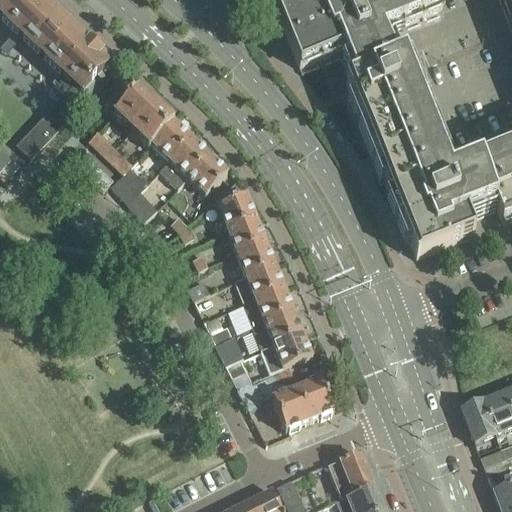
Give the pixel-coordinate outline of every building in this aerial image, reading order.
[(38,0),(0,0),(0,20),(61,78),(52,86),(63,97),(14,149),(30,164),(107,84),(100,77),(109,67),(38,0)] [(342,55),(382,39),(440,16),(434,0),(311,0),(275,15),(298,72),(342,55)] [(511,0),(501,0),(511,26),(511,0)] [(345,87),(391,203),(449,180),(403,64),(394,68),(382,39),(342,55),(353,84),(345,87)] [(153,105),(152,106),(138,93),(113,120),(130,137),(157,108),(153,105)] [(160,114),(161,112),(157,108),(130,137),(148,153),(151,150),(172,127),(173,126),(160,114)] [(190,144),(172,127),(151,150),(169,167),(190,144)] [(88,146),(106,163),(113,155),(96,138),(88,146)] [(176,194),(186,184),(208,161),(190,144),(169,167),(159,178),(176,194)] [(95,169),(94,169),(79,154),(63,171),(79,186),(95,169)] [(473,240),(467,226),(496,214),(501,227),(511,222),(511,154),(449,180),(391,203),(415,263),(473,240)] [(123,179),(131,171),(113,155),(106,163),(123,179)] [(208,161),(186,184),(205,202),(226,179),(208,161)] [(126,210),(147,191),(139,181),(147,174),(138,164),(131,171),(123,179),(110,192),(126,210)] [(102,196),(108,190),(112,186),(97,172),(88,182),(102,196)] [(233,190),(214,207),(216,213),(226,236),(255,225),(246,201),(241,203),(233,190)] [(134,219),(143,228),(156,216),(148,207),(134,219)] [(170,229),(178,239),(185,232),(177,222),(170,229)] [(226,236),(235,260),(264,248),(255,225),(226,236)] [(191,245),(185,232),(178,239),(183,249),(191,245)] [(274,271),(264,248),(235,260),(245,283),(274,271)] [(197,277),(205,272),(200,261),(191,265),(197,277)] [(243,310),(254,305),(283,294),(274,271),(245,283),(233,287),(243,310)] [(192,306),(208,298),(202,286),(186,295),(192,306)] [(243,310),(226,317),(236,341),(253,333),(263,329),(263,328),(292,317),(283,294),(254,305),(243,310)] [(263,329),(253,333),(262,356),(301,340),(292,317),(263,328),(263,329)] [(214,322),(202,326),(210,342),(221,336),(214,322)] [(221,336),(210,342),(215,351),(229,344),(224,334),(221,336)] [(287,373),(296,370),(311,363),(301,340),(262,356),(260,357),(269,379),(270,380),(287,373)] [(215,351),(225,372),(239,365),(231,343),(229,344),(215,351)] [(225,372),(231,383),(245,376),(239,365),(225,372)] [(296,370),(287,373),(309,427),(333,417),(316,376),(301,382),(296,370)] [(269,379),(236,394),(248,417),(260,410),(258,405),(284,395),(286,399),(272,404),(284,436),(309,427),(287,373),(270,380),(269,379)] [(511,394),(502,398),(511,423),(511,394)] [(511,423),(502,398),(481,407),(494,440),(496,444),(504,441),(503,437),(511,433),(511,423)] [(485,448),(484,445),(494,440),(481,407),(460,415),(475,452),(485,448)] [(511,450),(500,455),(504,465),(511,461),(511,450)] [(483,473),(504,465),(500,455),(479,463),(483,473)] [(340,505),(345,503),(373,492),(360,459),(327,472),(340,505)] [(285,511),(302,511),(290,485),(276,492),(285,511)] [(493,497),(493,498),(498,511),(511,511),(511,489),(504,493),(493,497)] [(345,503),(348,511),(381,511),(373,492),(345,503)] [(278,511),(270,495),(254,503),(258,511),(278,511)] [(258,511),(254,503),(238,511),(258,511)]
